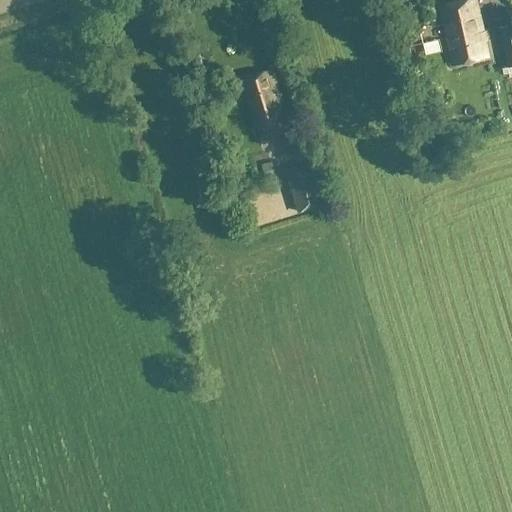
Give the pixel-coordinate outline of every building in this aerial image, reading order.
[(473,2),(439,9),(451,68),(485,61),(473,2)] [(511,26),(497,29),(505,70),(511,68),(511,26)] [(201,59),(218,55),(215,41),(198,44),(201,59)] [(199,54),(189,56),(194,79),(204,76),(199,54)] [(239,81),(254,133),(285,124),(271,72),(239,81)] [(295,214),(322,206),(315,186),(311,187),(305,166),(282,173),(295,214)] [(253,182),(226,190),(240,233),(266,225),(253,182)]
